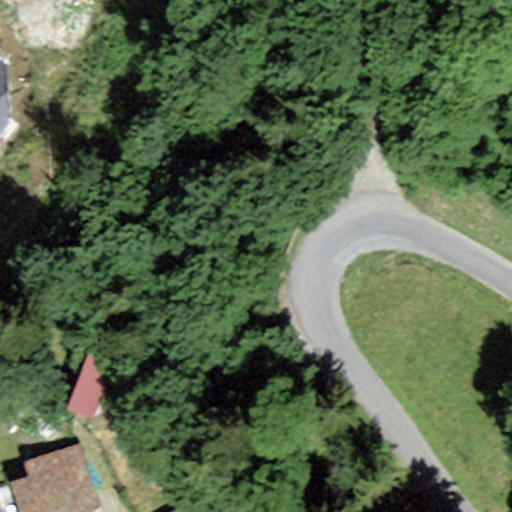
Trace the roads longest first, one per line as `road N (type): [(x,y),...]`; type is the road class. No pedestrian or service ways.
road 1 (unclassified): [(372,221),(332,240),(318,260),(316,310),(342,359),(467,511)]
road 2 (residential): [(368,0),(377,83),(372,221)]
road 3 (unclassified): [(511,283),(430,238),(372,221)]
